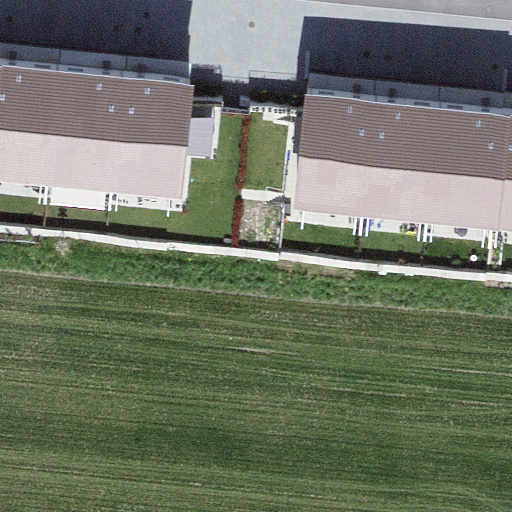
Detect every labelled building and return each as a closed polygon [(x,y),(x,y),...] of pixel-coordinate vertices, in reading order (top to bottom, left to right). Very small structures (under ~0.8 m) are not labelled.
[(59,58),(0,51),(0,159),(48,164),(59,58)] [(123,64),(59,58),(48,164),(112,171),(123,64)] [(189,70),(123,64),(112,171),(178,177),(189,70)] [(373,89),(306,82),(296,189),(363,196),(373,89)] [(437,95),(373,89),(363,196),(426,202),(437,95)] [(502,101),(437,95),(426,202),(491,208),(502,101)] [(511,102),(502,101),(491,208),(511,210),(511,102)]
